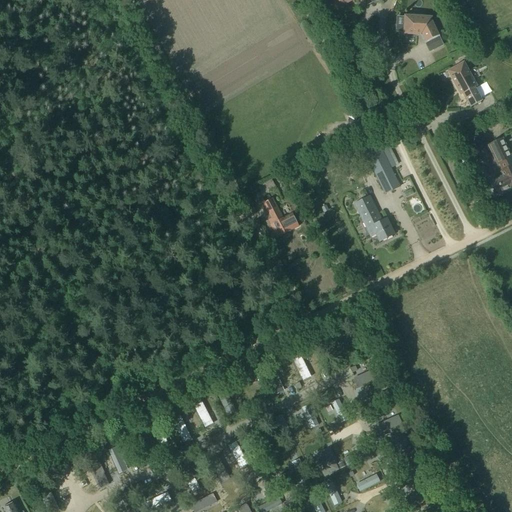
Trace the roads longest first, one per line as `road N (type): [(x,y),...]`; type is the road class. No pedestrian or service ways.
road 1 (track): [(0,472),(511,220)]
road 2 (track): [(313,328),(129,0)]
